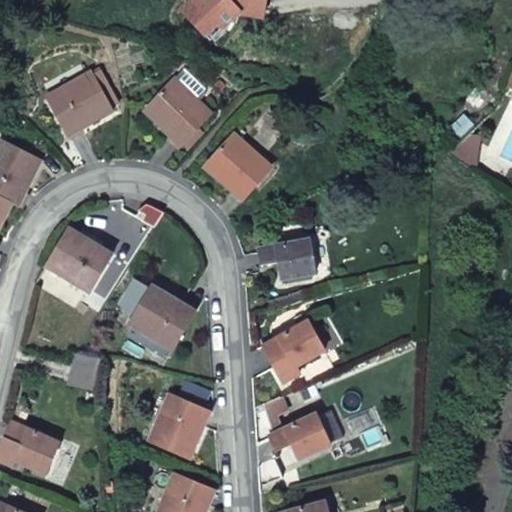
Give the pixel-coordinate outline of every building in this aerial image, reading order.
[(267,0),(188,0),(178,10),(210,43),(238,16),(265,20),(267,0)] [(91,71),(110,108),(117,104),(98,67),(91,71)] [(186,69),(177,78),(190,90),(188,92),(198,102),(209,90),(186,69)] [(82,122),(85,128),(99,121),(97,115),(110,108),(91,71),(75,80),(77,83),(49,98),(65,130),(82,122)] [(155,121),(168,134),(173,129),(186,141),(211,114),(198,102),(188,92),(190,90),(177,78),(176,77),(148,107),(159,116),(155,121)] [(69,137),(85,128),(82,122),(65,130),(69,137)] [(173,129),(168,134),(181,146),(186,141),(173,129)] [(474,139),(468,130),(444,150),(464,164),(471,155),(474,139)] [(235,184),(260,156),(247,145),(249,143),(234,132),(209,162),(222,174),(220,177),(232,188),(235,184)] [(0,196),(8,201),(13,204),(22,186),(28,189),(36,174),(31,172),(37,158),(1,139),(0,141),(0,196)] [(420,154),(407,160),(411,169),(424,163),(420,154)] [(274,168),(260,156),(235,184),(248,196),(274,168)] [(19,207),(28,189),(22,186),(13,204),(19,207)] [(0,231),(7,218),(2,215),(8,201),(0,196),(0,231)] [(95,249),(98,243),(84,235),(81,240),(67,232),(45,267),(61,277),(64,271),(92,289),(110,258),(95,249)] [(284,279),(315,273),(310,240),(262,249),(265,264),(281,262),(284,279)] [(114,253),(98,243),(95,249),(110,258),(114,253)] [(178,307),(181,302),(167,293),(164,298),(150,290),(129,325),(144,334),(146,331),(173,348),(193,316),(178,307)] [(196,311),(181,302),(178,307),(193,316),(196,311)] [(326,350),(309,320),(264,345),(285,382),(302,373),(299,366),(326,350)] [(72,367),(99,374),(102,360),(75,354),(72,367)] [(96,390),(99,374),(72,367),(68,383),(96,390)] [(198,444),(204,428),(198,426),(205,410),(173,395),(160,424),(157,423),(149,440),(186,456),(193,441),(198,444)] [(270,418),(289,410),(283,395),(266,402),(270,418)] [(21,405),(0,452),(0,461),(11,467),(14,461),(45,475),(59,443),(21,426),(29,409),(21,405)] [(332,409),(319,415),(331,442),(345,437),(332,409)] [(198,426),(204,428),(212,412),(205,410),(198,426)] [(331,442),(319,415),(318,414),(272,436),(279,452),(293,445),(301,460),(333,445),(331,442)] [(203,504),(210,488),(177,474),(164,505),(161,503),(157,511),(208,511),(210,507),(203,504)] [(18,511),(2,505),(11,487),(1,483),(0,485),(0,511),(18,511)] [(217,491),(210,488),(203,504),(210,507),(217,491)] [(328,511),(326,501),(287,511),(328,511)]
